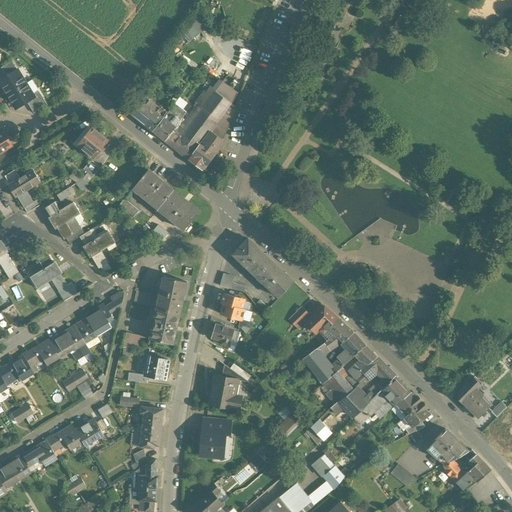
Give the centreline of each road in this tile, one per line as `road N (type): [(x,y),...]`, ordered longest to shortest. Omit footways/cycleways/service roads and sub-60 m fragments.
road 1 (tertiary): [(511,483),(228,207)]
road 2 (residential): [(221,235),(183,370),(171,511)]
road 3 (residential): [(0,456),(104,393),(129,283),(124,274)]
road 4 (residential): [(303,0),(228,207)]
road 5 (tertiary): [(228,207),(90,95)]
road 6 (track): [(192,0),(112,111)]
